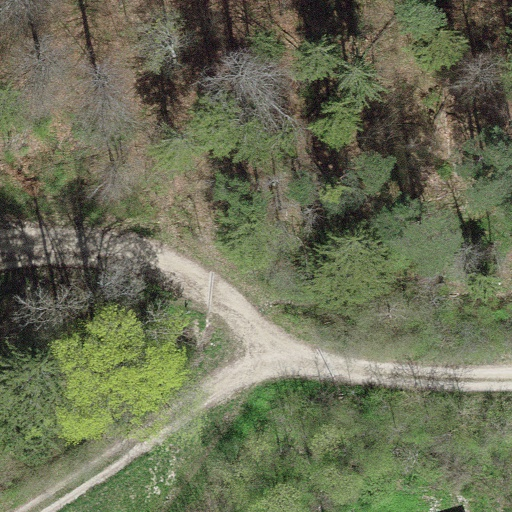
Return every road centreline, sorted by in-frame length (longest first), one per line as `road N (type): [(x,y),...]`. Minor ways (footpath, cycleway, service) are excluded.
road 1 (track): [(280,348),(147,253),(67,243),(0,248)]
road 2 (track): [(280,348),(26,511)]
road 3 (track): [(280,348),(388,371),(511,372)]
